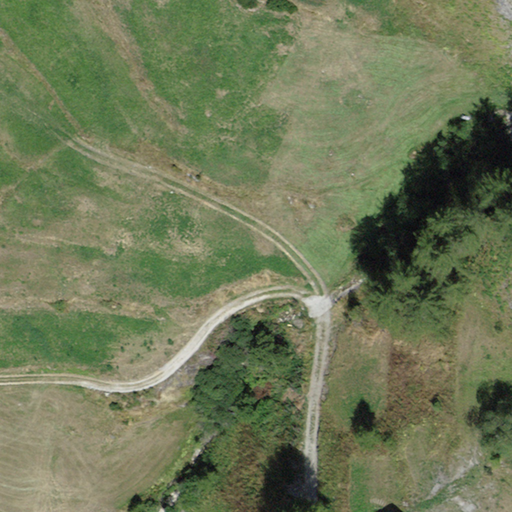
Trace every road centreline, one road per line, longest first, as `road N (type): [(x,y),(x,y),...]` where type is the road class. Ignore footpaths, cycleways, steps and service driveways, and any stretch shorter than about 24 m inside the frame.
road 1 (track): [(327,311),(320,287),(255,230),(111,167),(0,104)]
road 2 (track): [(327,311),(286,293),(241,300),(166,369),(132,388),(0,381)]
road 3 (track): [(315,511),(310,456),(327,311)]
